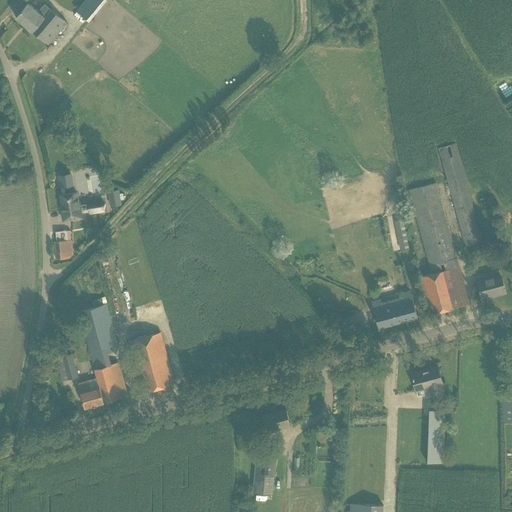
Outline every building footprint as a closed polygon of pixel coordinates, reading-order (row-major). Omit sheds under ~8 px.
[(85,21),(105,1),(103,0),(82,0),(73,10),(85,21)] [(29,2),(22,10),(15,18),(48,45),(67,23),(44,4),(39,10),(29,2)] [(437,148),(460,229),(463,240),(465,247),(482,242),(455,143),(437,148)] [(436,182),(409,189),(431,274),(419,277),(429,314),(469,304),(436,182)] [(109,191),(110,198),(111,206),(121,204),(120,200),(124,199),(123,193),(119,193),(118,189),(115,190),(109,191)] [(82,218),(79,202),(78,202),(77,193),(60,195),(63,211),(61,211),(63,221),(82,218)] [(404,226),(395,227),(399,251),(408,249),(404,226)] [(67,240),(55,241),(56,259),(69,258),(72,255),(71,238),(67,238),(67,240)] [(479,290),(479,292),(480,292),(481,297),(496,293),(497,295),(505,293),(501,276),(477,283),(479,290)] [(381,298),(371,301),(372,303),(379,328),(397,323),(417,317),(415,308),(411,294),(410,291),(399,294),(400,298),(382,302),(381,298)] [(111,364),(108,354),(116,352),(113,344),(117,343),(109,313),(106,304),(78,311),(97,378),(89,380),(78,383),(85,408),(104,403),(128,396),(125,387),(118,362),(111,364)] [(129,342),(140,382),(143,392),(175,383),(161,334),(129,342)] [(73,354),(57,357),(61,380),(77,377),(73,354)] [(42,361),(43,367),(40,368),(47,392),(63,387),(56,364),(47,366),(45,360),(42,361)] [(442,384),(437,366),(429,368),(430,370),(412,375),(412,373),(411,373),(416,391),(430,387),(431,391),(430,391),(432,399),(444,396),(441,384),(442,384)] [(511,389),(502,390),(503,400),(503,422),(511,421),(511,389)] [(263,416),(266,426),(267,431),(290,425),(285,410),(277,412),(277,413),(272,415),(272,413),(263,416)] [(444,420),(445,410),(429,410),(427,463),(443,464),(444,420)] [(252,493),(272,495),(276,451),(256,449),(252,493)] [(382,511),(383,505),(349,503),(348,511),(382,511)]
